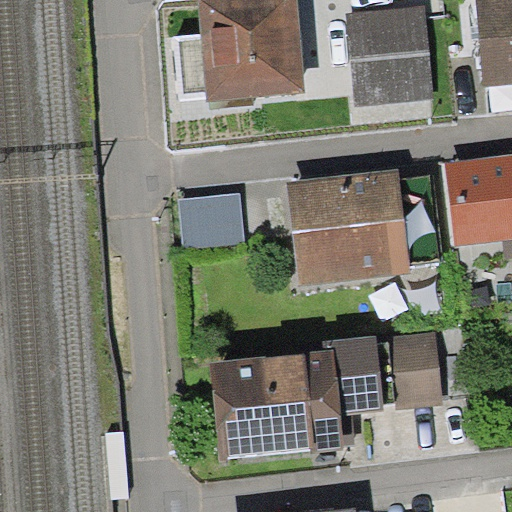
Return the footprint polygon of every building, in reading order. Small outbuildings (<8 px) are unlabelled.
[(297,0),(197,0),(200,33),(206,98),(206,101),(210,101),(254,97),(305,93),(297,0)] [(511,83),(511,0),(475,0),(484,86),(511,83)] [(425,5),(347,13),(356,105),(434,98),(425,5)] [(206,98),(200,33),(174,36),(180,100),(206,98)] [(254,105),(254,97),(210,101),(210,109),(254,105)] [(511,154),(504,156),(445,163),(455,245),(511,237),(511,154)] [(399,169),(287,181),(293,232),(299,286),(411,273),(410,266),(401,179),(399,169)] [(432,175),(401,179),(410,266),(442,262),(432,175)] [(240,192),(178,199),(184,253),(246,247),(240,192)] [(435,331),(389,336),(397,409),(443,404),(435,331)] [(324,350),(210,362),(220,462),(344,449),(344,445),(356,443),(353,415),(383,412),(375,334),(323,340),(324,350)]
